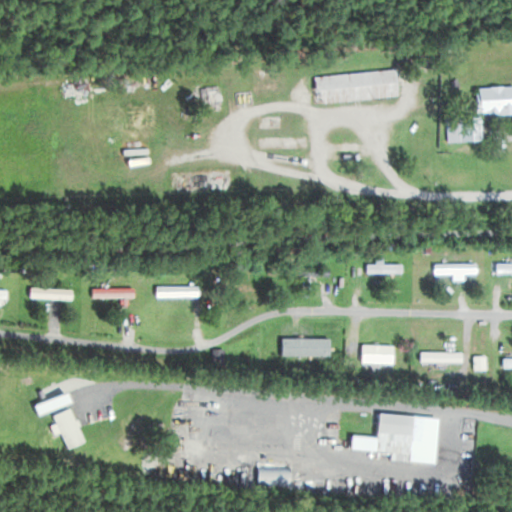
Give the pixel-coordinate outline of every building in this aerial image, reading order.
[(308,75),(310,103),(393,97),(391,69),(308,75)] [(218,110),(218,85),(192,85),(192,110),(218,110)] [(511,86),(470,86),(470,112),(511,112),(511,86)] [(471,116),(443,116),(443,140),(471,140),(471,116)] [(489,273),(511,272),(511,261),(489,261),(489,273)] [(360,273),(396,273),(396,262),(360,262),(360,273)] [(428,273),(470,273),(470,262),(428,262),(428,273)] [(283,274),(323,274),(323,266),(283,266),(283,274)] [(190,285),(150,285),(150,295),(190,295),(190,285)] [(67,287),(24,287),(24,297),(67,297),(67,287)] [(128,287),(86,287),(86,297),(128,297),(128,287)] [(388,361),(388,344),(355,344),(355,361),(388,361)] [(325,346),(290,346),(290,355),(325,355),(325,346)] [(421,361),(454,361),(454,351),(421,351),(421,361)] [(481,356),(469,356),(469,369),(481,369),(481,356)] [(511,356),(495,357),(495,367),(511,367),(511,356)] [(79,441),(66,407),(48,414),(61,448),(79,441)] [(370,413),(367,451),(402,453),(404,415),(370,413)] [(249,484),(282,484),(282,467),(249,467),(249,484)]
